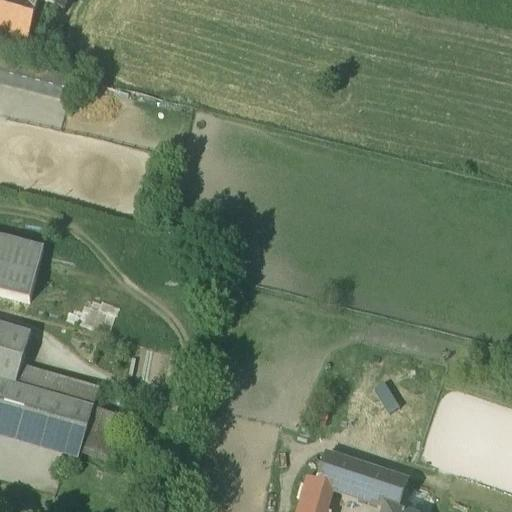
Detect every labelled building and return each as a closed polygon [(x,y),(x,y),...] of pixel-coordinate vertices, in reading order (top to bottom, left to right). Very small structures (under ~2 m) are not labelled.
[(19,1),(16,0),(0,0),(0,34),(28,43),(38,7),(19,1)] [(19,0),(19,1),(38,7),(63,15),(66,0),(19,0)] [(73,85),(0,65),(0,82),(69,101),(73,85)] [(43,254),(0,242),(0,298),(29,306),(43,254)] [(30,340),(0,330),(0,384),(15,389),(21,370),(30,340)] [(99,394),(21,370),(15,389),(93,411),(99,394)] [(0,439),(77,463),(79,458),(110,467),(126,420),(93,411),(0,384),(0,439)] [(400,511),(409,486),(324,458),(315,488),(330,493),(388,511),(387,511),(400,511)] [(315,488),(307,485),(299,511),(324,511),(330,493),(315,488)]
